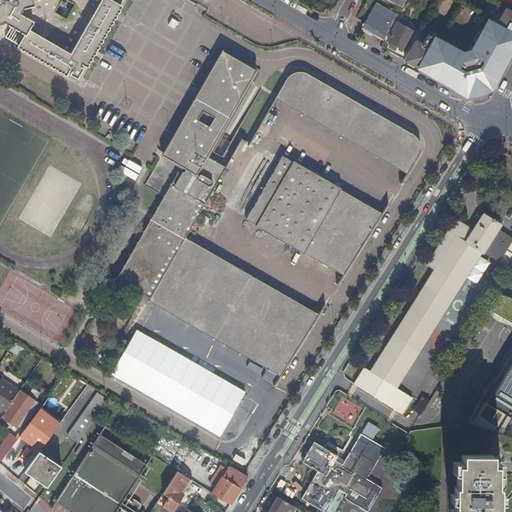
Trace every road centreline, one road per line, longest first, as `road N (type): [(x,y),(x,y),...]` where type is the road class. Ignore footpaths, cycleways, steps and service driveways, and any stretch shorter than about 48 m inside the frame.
road 1 (residential): [(239,511),(484,124)]
road 2 (tertiary): [(331,36),(484,124)]
